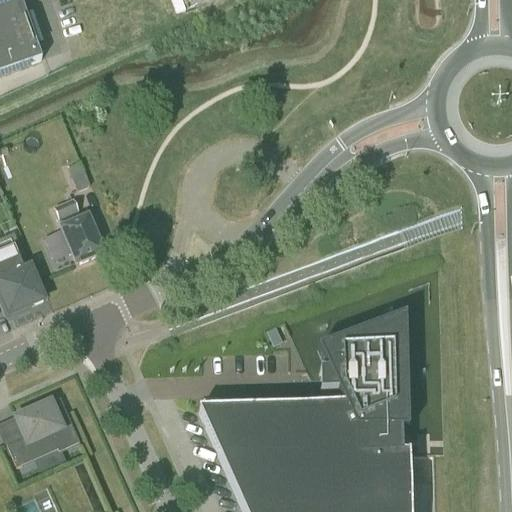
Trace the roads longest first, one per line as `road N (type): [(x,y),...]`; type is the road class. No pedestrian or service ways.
road 1 (tertiary): [(435,93),(420,108),(339,143),(286,197),(276,219)]
road 2 (unclassified): [(169,511),(86,324)]
road 3 (tertiary): [(276,219),(379,152),(445,142)]
road 4 (tertiary): [(276,219),(212,270),(122,308)]
road 5 (primary): [(474,164),(503,317)]
road 6 (primary): [(503,317),(511,464)]
